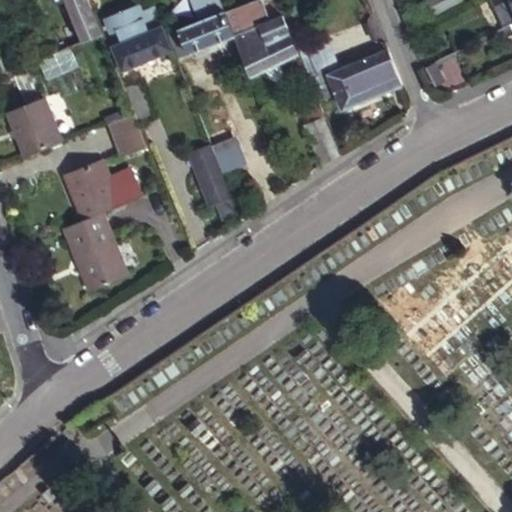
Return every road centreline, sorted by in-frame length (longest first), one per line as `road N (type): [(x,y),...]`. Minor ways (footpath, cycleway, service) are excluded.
road 1 (residential): [(47,406),(223,273),(441,143)]
road 2 (residential): [(385,0),(441,143)]
road 3 (residential): [(0,261),(47,406)]
